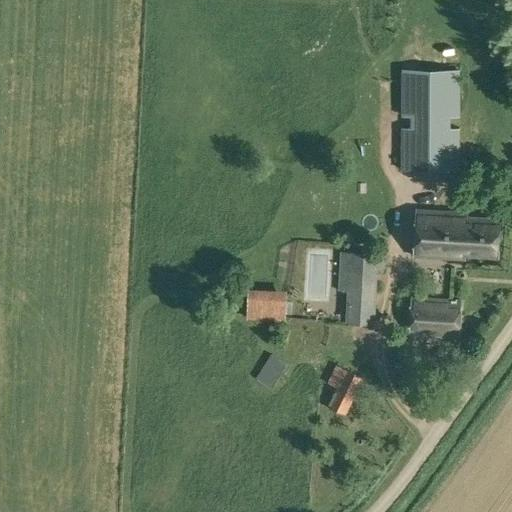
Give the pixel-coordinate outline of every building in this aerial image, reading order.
[(450,128),(450,116),(458,116),(459,67),(402,67),(402,115),(409,115),(409,127),(402,127),(402,169),(458,170),(458,128),(450,128)] [(498,256),(500,218),(467,216),(467,211),(416,209),(414,257),(464,259),(465,255),(498,256)] [(385,271),(386,254),(378,253),(341,251),(340,253),(339,266),(340,266),(339,291),(348,292),(347,321),(374,323),(377,271),(385,271)] [(286,320),(286,314),(287,289),(248,287),(246,319),(286,320)] [(459,338),(461,300),(412,297),(410,336),(459,338)] [(272,387),(287,364),(271,354),(256,377),(272,387)] [(346,414),(363,377),(336,365),(328,382),(338,386),(329,405),(346,414)]
